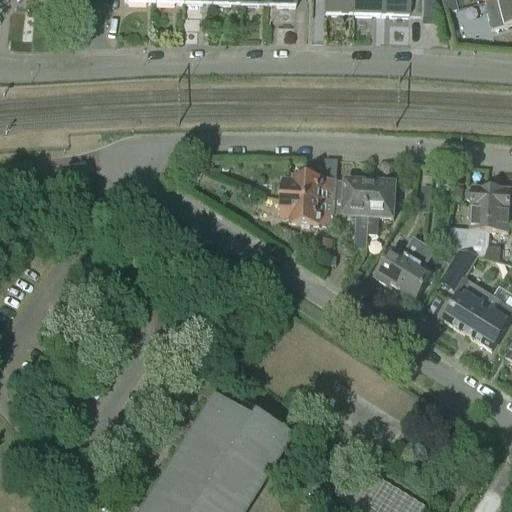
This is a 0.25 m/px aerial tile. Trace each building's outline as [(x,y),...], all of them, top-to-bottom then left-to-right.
[(210,0),(211,8),(239,9),(238,0),(210,0)] [(238,0),(239,9),(267,9),(266,0),(238,0)] [(266,0),(267,9),(295,10),(295,0),(266,0)] [(323,0),(323,18),(351,19),(352,0),(323,0)] [(352,0),(351,19),(379,20),(379,0),(352,0)] [(379,0),(379,20),(408,21),(408,20),(421,21),(422,2),(409,1),(408,0),(379,0)] [(453,0),(449,0),(440,2),(443,15),(444,17),(457,13),(454,3),(453,0)] [(511,0),(506,0),(495,3),(483,6),(490,34),(511,28),(511,0)] [(332,195),(332,183),(293,180),(292,185),(282,184),(281,204),(317,206),(318,194),(331,195),(332,195)] [(345,185),(344,191),(343,219),(343,220),(356,221),(355,238),(354,253),(366,254),(367,239),(370,186),(345,185)] [(395,188),(370,186),(367,239),(378,239),(379,222),(393,223),(395,188)] [(424,190),(423,203),(432,204),(434,191),(424,190)] [(337,199),(336,199),(335,218),(343,219),(344,191),(337,191),(337,199)] [(489,236),(491,192),(472,191),(468,258),(484,262),(488,250),(489,236)] [(511,194),(491,192),(489,236),(508,237),(511,194)] [(317,206),(281,204),(280,224),(290,224),(290,229),(329,231),(330,219),(317,218),(317,206)] [(315,240),(313,259),(330,261),(333,243),(315,240)] [(395,295),(424,249),(413,242),(403,259),(393,253),(374,282),(395,295)] [(424,249),(395,295),(415,307),(434,278),(424,272),(434,255),(424,249)] [(437,280),(442,283),(457,259),(444,250),(437,260),(445,266),(437,280)] [(488,250),(484,262),(499,266),(500,251),(488,250)] [(454,295),(474,262),(461,257),(440,287),(454,295)] [(467,340),(492,300),(483,294),(482,295),(468,287),(462,296),(443,325),(467,340)] [(185,312),(199,321),(207,309),(193,300),(185,312)] [(502,306),(492,300),(467,340),(491,355),(509,325),(511,320),(511,314),(501,307),(502,306)] [(245,511),(289,442),(242,412),(238,418),(214,404),(146,511),(245,511)] [(353,511),(422,511),(425,508),(358,467),(334,500),(353,511)]
